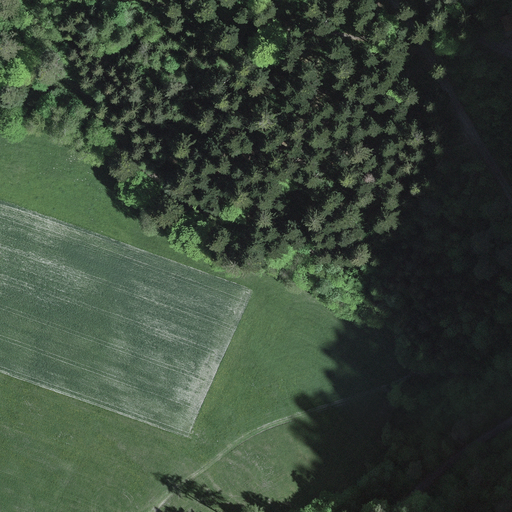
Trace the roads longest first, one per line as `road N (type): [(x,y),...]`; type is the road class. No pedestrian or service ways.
road 1 (track): [(395,0),(511,196)]
road 2 (track): [(511,419),(394,511)]
